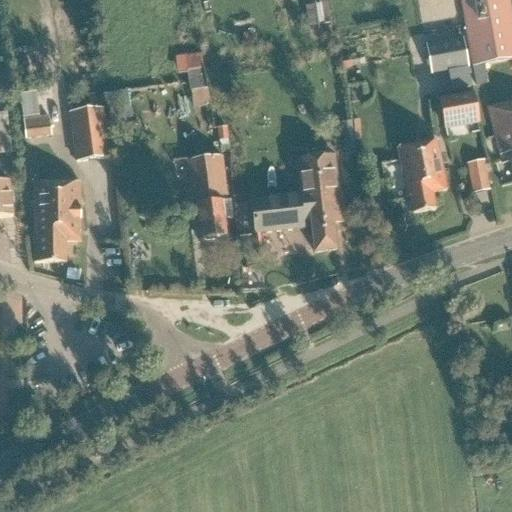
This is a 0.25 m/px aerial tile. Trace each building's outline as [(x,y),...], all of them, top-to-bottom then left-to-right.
[(459,0),(472,69),(485,66),(511,61),(511,25),(507,0),(459,0)] [(307,29),(330,26),(328,5),(305,8),(307,29)] [(468,69),(463,40),(425,47),(431,77),(468,69)] [(476,87),(489,85),(485,66),(472,69),(476,87)] [(202,72),(187,74),(190,94),(205,92),(202,72)] [(440,104),(445,131),(476,126),(471,98),(440,104)] [(511,102),(487,109),(503,168),(510,166),(511,172),(511,102)] [(76,163),(108,159),(101,110),(70,114),(76,163)] [(49,119),(23,123),(25,140),(51,137),(49,119)] [(358,122),(339,124),(342,142),(360,139),(358,122)] [(226,129),(218,130),(219,143),(227,142),(226,129)] [(410,200),(413,216),(435,212),(432,195),(446,193),(436,144),(396,152),(406,200),(410,200)] [(222,158),(187,162),(189,181),(184,182),(184,186),(189,186),(192,207),(188,208),(189,213),(197,212),(200,242),(227,239),(225,221),(232,221),(230,203),(227,203),(222,158)] [(314,255),(336,253),(333,227),(346,225),(344,212),(356,211),(354,192),(338,194),(334,158),(296,162),(300,197),(251,202),(255,236),(303,231),(302,224),(311,223),(314,255)] [(467,166),(473,195),(489,192),(483,163),(467,166)] [(0,218),(13,217),(9,183),(0,183),(0,218)] [(35,210),(34,265),(66,266),(67,244),(81,244),(81,238),(80,238),(80,234),(81,234),(82,184),(36,183),(35,200),(36,200),(36,210),(35,210)]
